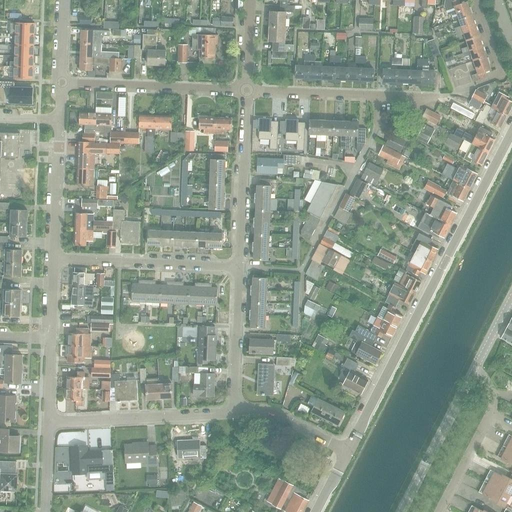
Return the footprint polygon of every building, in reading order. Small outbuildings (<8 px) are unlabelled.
[(446,12),(455,9),(458,19),(472,15),(467,1),(460,3),(458,0),(453,0),(452,1),(452,0),(445,0),(444,6),(446,12)] [(270,11),(269,26),(285,26),(286,11),(294,12),(294,5),(287,5),(287,6),(280,5),(280,11),(270,11)] [(91,23),(92,16),(86,15),(80,15),(79,23),(91,23)] [(456,32),(475,25),(472,15),(458,19),(461,26),(454,28),(456,32)] [(425,33),(425,16),(415,16),(415,33),(425,33)] [(220,18),(220,26),(232,27),(232,17),(221,17),(220,18)] [(213,18),(212,26),(220,26),(220,18),(213,18)] [(359,29),(373,30),(374,19),(360,18),(359,29)] [(317,24),(316,29),(324,30),(325,24),(325,21),(317,21),(317,24)] [(9,34),(34,35),(34,28),(35,25),(34,25),(34,24),(10,23),(9,34)] [(466,40),(479,35),(475,25),(456,32),(457,36),(464,34),(466,40)] [(284,44),(284,42),(285,26),(269,26),(269,41),(273,41),(273,50),(284,51),(284,50),(293,51),(293,44),(284,44)] [(196,34),(192,34),(192,50),(199,50),(199,57),(215,57),(215,44),(217,44),(218,34),(215,34),(215,29),(196,28),(196,34)] [(82,29),(81,43),(101,43),(102,35),(109,36),(109,30),(82,29)] [(15,45),(34,46),(34,45),(34,41),(34,35),(9,34),(15,35),(15,45)] [(165,65),(165,50),(156,49),(156,35),(143,34),(142,50),(148,50),(148,64),(165,65)] [(463,53),(482,46),(479,35),(466,40),(468,46),(461,48),(463,53)] [(434,56),(440,54),(434,38),(428,41),(434,56)] [(81,43),(80,56),(92,56),(92,57),(121,58),(118,58),(119,52),(101,51),(101,43),(81,43)] [(187,62),(187,45),(178,44),(178,62),(187,62)] [(15,56),(33,56),(34,50),(34,46),(15,45),(15,56)] [(473,61),(486,57),(482,46),(463,53),(464,57),(471,54),(473,61)] [(14,66),(33,67),(33,66),(33,63),(33,56),(15,56),(15,62),(10,62),(10,66),(14,66)] [(92,56),(80,56),(80,70),(89,70),(91,70),(92,65),(110,65),(109,71),(121,71),(121,58),(92,57),(92,56)] [(447,65),(455,63),(453,57),(445,59),(447,65)] [(486,57),(473,61),(477,73),(471,75),(473,81),(486,77),(484,72),(491,70),(486,57)] [(309,80),(310,60),(304,60),(304,66),(296,65),(295,78),(302,78),(302,80),(309,80)] [(315,61),(310,60),(309,80),(314,81),(315,78),(322,79),(322,66),(315,66),(315,61)] [(410,70),(409,82),(416,82),(415,85),(422,85),(423,70),(423,65),(422,65),(417,65),(416,70),(410,70)] [(423,70),(422,85),(428,85),(428,83),(435,83),(435,71),(428,71),(429,65),(428,65),(423,65),(423,70)] [(33,67),(14,66),(14,73),(9,72),(9,77),(14,77),(14,78),(33,78),(33,77),(33,74),(33,67)] [(322,66),(322,79),(328,79),(328,81),(335,81),(335,67),(322,66)] [(335,67),(335,81),(340,82),(340,79),(347,80),(348,68),(335,67)] [(348,68),(347,80),(354,80),(354,82),(360,82),(360,68),(348,68)] [(360,68),(360,82),(366,83),(366,80),(373,81),(373,69),(360,68)] [(397,84),(397,69),(383,69),(383,81),(390,81),(390,84),(397,84)] [(397,69),(397,84),(402,85),(402,82),(409,82),(410,70),(397,69)] [(10,88),(10,103),(32,104),(32,88),(10,87),(10,88)] [(476,90),(472,97),(473,97),(482,102),(483,103),(487,96),(476,90)] [(499,93),(491,107),(507,116),(511,106),(511,102),(506,99),(508,97),(499,93)] [(473,97),(469,104),(478,109),(482,102),(473,97)] [(96,113),(95,135),(99,135),(99,131),(105,131),(105,125),(112,125),(112,108),(96,107),(96,113)] [(501,128),(507,116),(491,107),(488,113),(490,114),(489,117),(490,118),(488,122),(501,128)] [(421,118),(435,125),(440,116),(426,109),(421,118)] [(79,112),(79,124),(85,124),(84,133),(83,133),(83,141),(95,141),(95,135),(96,113),(79,112)] [(155,137),(155,133),(155,115),(139,115),(138,128),(148,128),(147,137),(154,137),(155,137)] [(172,116),(155,115),(155,133),(157,134),(157,129),(171,129),(172,116)] [(203,133),(215,133),(215,117),(199,117),(199,128),(203,128),(203,133)] [(225,129),(231,129),(231,118),(215,117),(215,133),(225,134),(225,129)] [(259,129),(258,140),(270,140),(269,150),(277,150),(278,127),(271,126),(271,119),(259,118),(259,120),(259,129)] [(286,119),(285,141),(297,141),(296,151),(304,151),(305,128),(298,127),(298,120),(286,119)] [(316,148),(321,148),(322,121),(309,120),(309,134),(317,134),(316,148)] [(325,135),(333,135),(334,121),(322,121),(321,148),(325,148),(325,135)] [(341,135),(340,149),(345,149),(346,122),(334,121),(333,135),(341,135)] [(346,122),(345,149),(349,149),(349,136),(357,136),(357,143),(365,143),(366,128),(358,128),(358,122),(346,122)] [(423,127),(418,135),(428,140),(432,132),(423,127)] [(457,128),(454,134),(464,140),(471,144),(488,152),(495,140),(490,137),(492,133),(480,127),(476,136),(475,137),(457,128)] [(110,131),(110,142),(125,143),(125,132),(110,131)] [(0,157),(1,157),(1,158),(19,159),(20,133),(0,132),(0,157)] [(125,132),(125,143),(138,144),(139,132),(125,132)] [(184,143),(185,132),(171,132),(171,142),(184,143)] [(194,132),(186,132),(185,150),(194,150),(194,132)] [(385,145),(400,153),(407,141),(391,133),(385,145)] [(458,149),(462,140),(450,133),(445,142),(458,149)] [(145,137),(144,153),(153,153),(154,137),(147,137),(145,137)] [(79,141),(77,168),(94,169),(95,153),(106,154),(106,153),(106,143),(106,142),(95,142),(79,141)] [(120,143),(106,143),(106,153),(120,153),(120,143)] [(227,143),(215,143),(215,151),(227,151),(227,143)] [(385,145),(383,144),(378,154),(397,164),(402,154),(400,153),(385,145)] [(471,144),(464,158),(470,162),(471,159),(482,165),(488,152),(471,144)] [(435,148),(432,154),(439,158),(442,152),(435,148)] [(258,158),(257,173),(277,174),(277,167),(283,168),(283,164),(296,164),(296,155),(283,154),(283,159),(258,158)] [(444,155),(443,159),(452,164),(454,160),(444,155)] [(210,171),(224,172),(225,159),(211,159),(210,171)] [(383,169),(369,162),(364,173),(378,180),(383,169)] [(447,164),(442,175),(453,180),(459,184),(469,189),(477,174),(461,165),(458,169),(447,164)] [(94,169),(77,168),(77,185),(93,186),(94,169)] [(210,184),(224,184),(224,172),(210,171),(210,184)] [(256,197),(271,198),(271,186),(270,186),(270,179),(260,179),(259,186),(256,186),(256,197)] [(366,184),(357,179),(350,193),(359,198),(366,184)] [(428,180),(424,188),(442,198),(446,191),(440,187),(428,180)] [(452,188),(449,194),(463,201),(469,189),(459,184),(453,180),(449,187),(452,188)] [(322,182),(319,188),(332,195),(337,185),(322,182)] [(209,196),(223,197),(224,184),(210,184),(209,196)] [(107,196),(107,186),(97,186),(97,198),(106,199),(107,196)] [(332,195),(319,188),(316,194),(329,200),(332,195)] [(123,194),(119,199),(124,204),(128,199),(123,194)] [(329,200),(316,194),(313,199),(326,206),(329,200)] [(355,198),(346,194),(339,206),(348,211),(355,198)] [(432,195),(427,204),(434,207),(430,215),(432,216),(436,218),(440,220),(450,225),(457,213),(451,210),(453,206),(432,195)] [(223,197),(209,196),(209,208),(223,209),(223,197)] [(271,198),(256,197),(255,210),(270,210),(271,198)] [(326,206),(313,199),(310,205),(323,212),(326,206)] [(323,212),(310,205),(307,211),(320,218),(323,212)] [(113,222),(113,229),(121,229),(121,238),(120,238),(120,240),(122,240),(122,243),(139,244),(140,222),(125,221),(125,210),(113,209),(113,222)] [(11,210),(11,222),(27,223),(27,210),(11,210)] [(255,222),(270,222),(270,210),(255,210),(255,222)] [(415,225),(420,217),(408,210),(403,219),(415,225)] [(76,212),(75,229),(91,229),(93,229),(113,230),(113,229),(113,222),(93,221),(94,214),(87,214),(87,213),(76,212)] [(423,216),(417,227),(428,233),(436,237),(438,234),(444,238),(450,225),(440,220),(436,218),(432,216),(430,215),(425,212),(423,216)] [(308,219),(318,225),(321,219),(310,214),(308,219)] [(318,225),(308,219),(305,225),(315,230),(318,225)] [(26,237),(27,223),(11,222),(10,236),(26,237)] [(254,234),(269,234),(270,222),(255,222),(254,234)] [(315,230),(305,225),(302,230),(312,235),(315,230)] [(91,229),(75,229),(74,245),(86,245),(86,240),(93,240),(93,229),(91,229)] [(160,245),(161,230),(148,229),(148,245),(160,245)] [(115,246),(116,230),(108,230),(107,246),(115,246)] [(161,230),(160,245),(172,246),(173,231),(161,230)] [(312,235),(302,230),(301,231),(301,236),(309,241),(312,235)] [(185,246),(185,231),(173,231),(172,246),(185,246)] [(185,231),(185,246),(197,247),(198,232),(185,231)] [(210,247),(210,232),(198,232),(197,247),(210,247)] [(210,232),(210,247),(222,248),(223,233),(210,232)] [(417,238),(411,250),(415,252),(432,261),(438,249),(429,244),(432,240),(420,233),(417,238)] [(269,234),(254,234),(254,246),(269,247),(269,234)] [(323,238),(321,243),(349,259),(352,253),(323,238)] [(269,247),(254,246),(253,259),(268,260),(269,247)] [(6,249),(5,262),(21,262),(22,250),(6,249)] [(329,249),(322,261),(335,268),(341,255),(329,249)] [(394,262),(397,257),(381,249),(379,254),(394,262)] [(409,265),(406,269),(420,277),(422,272),(426,273),(432,261),(415,252),(409,265)] [(386,269),(389,263),(375,256),(372,262),(386,269)] [(306,274),(317,280),(324,266),(313,260),(306,274)] [(351,260),(350,262),(365,269),(364,272),(369,275),(372,270),(351,260)] [(21,262),(5,262),(0,262),(0,268),(5,269),(5,275),(21,276),(21,262)] [(73,284),(90,285),(90,279),(94,280),(95,273),(86,273),(85,273),(85,272),(74,272),(73,284)] [(401,283),(400,285),(416,293),(421,282),(406,274),(401,283)] [(252,290),(267,290),(267,278),(253,278),(252,290)] [(132,301),(146,302),(147,280),(141,280),(140,284),(132,283),(132,301)] [(147,280),(146,302),(160,303),(161,285),(153,284),(153,280),(147,280)] [(161,285),(160,303),(174,303),(175,282),(169,281),(168,285),(161,285)] [(329,281),(325,289),(334,293),(338,286),(329,281)] [(174,303),(188,304),(189,286),(181,286),(181,282),(175,282),(174,303)] [(189,286),(188,304),(202,305),(203,283),(197,282),(197,286),(189,286)] [(390,294),(387,298),(395,302),(398,298),(410,304),(416,293),(400,285),(395,282),(390,291),(390,294)] [(203,283),(202,305),(216,305),(217,287),(209,287),(210,283),(203,283)] [(94,285),(90,285),(73,284),(73,296),(72,296),(72,304),(83,304),(84,296),(89,296),(89,298),(94,298),(94,285)] [(308,297),(314,300),(319,289),(313,286),(308,297)] [(4,289),(4,302),(20,303),(21,290),(4,289)] [(252,290),(252,302),(266,303),(267,290),(252,290)] [(102,297),(101,313),(114,314),(114,297),(102,297)] [(392,305),(394,301),(395,302),(387,298),(385,302),(389,304),(387,308),(383,306),(378,317),(384,320),(397,327),(402,316),(394,312),(396,308),(392,305)] [(20,316),(20,303),(4,302),(0,302),(0,320),(1,321),(1,315),(20,316)] [(252,302),(251,314),(266,315),(266,303),(252,302)] [(265,328),(266,315),(251,314),(251,327),(265,328)] [(374,341),(377,335),(381,337),(383,333),(392,337),(397,327),(384,320),(378,317),(370,331),(358,325),(355,331),(374,341)] [(207,364),(207,359),(215,360),(216,335),(214,335),(214,327),(203,327),(202,352),(197,352),(197,363),(207,364)] [(511,329),(507,327),(501,339),(511,343),(511,329)] [(69,332),(69,345),(91,345),(91,333),(89,333),(89,328),(77,328),(76,333),(69,332)] [(371,346),(374,341),(352,330),(349,337),(356,341),(351,351),(375,364),(382,352),(371,346)] [(273,354),(274,340),(250,339),(249,352),(273,354)] [(0,344),(0,361),(1,361),(1,368),(6,368),(22,368),(22,355),(13,354),(13,345),(0,344)] [(92,345),(91,345),(69,345),(68,361),(86,362),(86,358),(91,358),(92,345)] [(331,360),(335,353),(329,350),(328,353),(327,352),(325,357),(331,360)] [(291,366),(291,358),(277,357),(277,365),(291,366)] [(361,393),(368,380),(354,373),(358,364),(347,358),(344,366),(348,368),(344,375),(347,377),(343,384),(361,393)] [(97,367),(110,368),(111,360),(97,359),(97,367)] [(273,395),(274,365),(259,365),(258,394),(273,395)] [(214,374),(200,373),(198,373),(198,367),(186,366),(186,372),(195,373),(194,395),(199,395),(214,396),(214,374)] [(97,367),(92,367),(92,377),(111,378),(111,374),(112,368),(110,368),(97,367)] [(1,368),(1,374),(6,374),(6,382),(21,382),(22,368),(6,368),(1,368)] [(67,388),(82,389),(89,389),(90,377),(85,376),(85,372),(78,371),(77,376),(68,376),(67,388)] [(116,401),(138,399),(137,379),(136,379),(136,378),(135,376),(129,377),(128,378),(128,380),(121,380),(121,373),(111,374),(111,378),(111,383),(111,387),(116,387),(116,401)] [(293,375),(290,382),(295,384),(298,377),(293,375)] [(159,378),(147,379),(147,382),(146,382),(147,399),(160,398),(159,383),(159,378)] [(172,383),(159,383),(160,398),(173,398),(172,383)] [(82,389),(67,388),(67,400),(77,400),(76,405),(84,405),(84,398),(81,397),(82,389)] [(0,420),(16,421),(17,396),(0,395),(0,420)] [(338,425),(344,412),(318,399),(311,396),(307,404),(313,407),(311,412),(338,425)] [(0,450),(19,452),(19,436),(8,436),(8,429),(0,428),(0,450)] [(511,436),(508,434),(503,445),(511,450),(511,436)] [(200,459),(207,458),(207,445),(200,445),(200,440),(178,441),(179,457),(200,456),(200,459)] [(149,463),(157,463),(156,446),(148,446),(148,442),(137,443),(137,444),(126,445),(126,462),(149,461),(149,463)] [(511,450),(503,445),(497,456),(509,463),(508,464),(511,466),(511,450)] [(86,446),(72,446),(73,474),(87,474),(105,473),(106,479),(106,491),(114,490),(112,449),(86,451),(86,446)] [(17,461),(1,461),(0,460),(0,467),(1,468),(1,480),(0,479),(0,493),(1,494),(1,490),(17,491),(18,473),(16,473),(17,461)] [(155,475),(165,475),(165,468),(155,467),(155,475)] [(490,470),(484,481),(510,494),(511,490),(511,479),(509,478),(503,475),(502,476),(490,470)] [(269,480),(272,474),(266,471),(262,477),(269,480)] [(157,475),(149,476),(149,484),(158,484),(157,475)] [(280,478),(267,501),(281,509),(285,510),(295,491),(292,489),(294,485),(280,478)] [(503,507),(510,494),(484,481),(478,492),(490,498),(490,500),(503,507)] [(295,491),(285,510),(288,511),(302,511),(308,500),(299,496),(300,494),(295,491)] [(198,511),(202,505),(194,501),(188,511),(198,511)]
